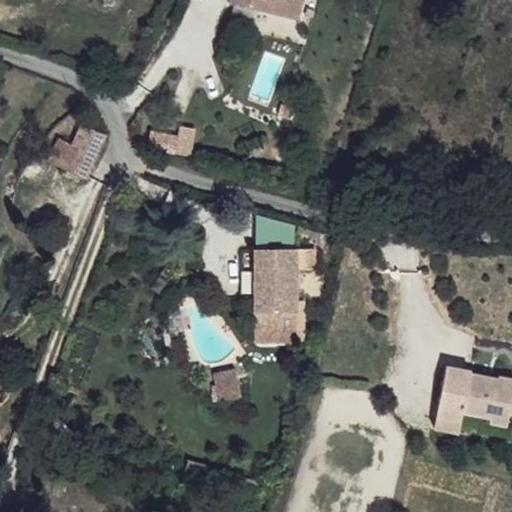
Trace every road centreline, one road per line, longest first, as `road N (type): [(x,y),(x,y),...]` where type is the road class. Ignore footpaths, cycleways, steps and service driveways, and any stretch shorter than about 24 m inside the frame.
road 1 (residential): [(511,235),(376,230),(159,176),(139,161),(114,97),(90,80),(0,50)]
road 2 (unknown): [(114,97),(147,92),(163,77),(215,0)]
